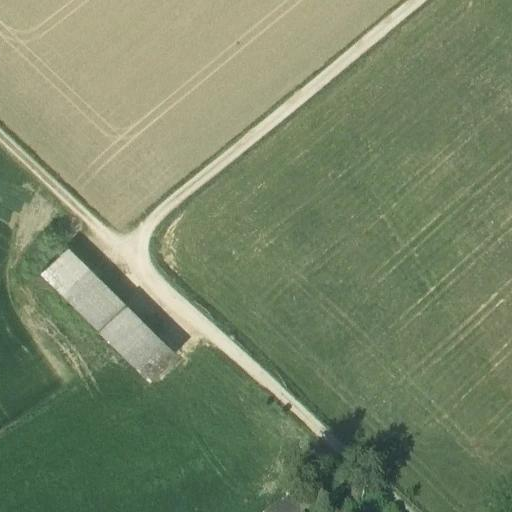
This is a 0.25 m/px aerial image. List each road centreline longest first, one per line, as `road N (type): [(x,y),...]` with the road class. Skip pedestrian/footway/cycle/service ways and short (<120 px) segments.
road 1 (track): [(399,511),(124,252),(419,0)]
road 2 (track): [(0,134),(124,252)]
